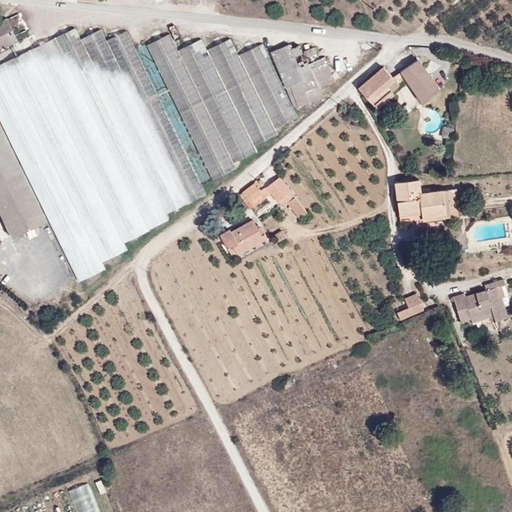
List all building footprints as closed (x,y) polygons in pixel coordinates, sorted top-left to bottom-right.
[(7,19),(0,21),(0,49),(18,40),(7,19)] [(81,39),(75,29),(0,64),(0,117),(79,280),(104,268),(101,262),(127,249),(124,243),(148,230),(148,229),(169,219),(166,213),(81,39)] [(101,29),(81,39),(166,213),(206,194),(127,31),(106,41),(101,29)] [(213,180),(235,168),(233,163),(256,151),(253,145),(277,134),(275,129),(298,117),(262,43),(238,55),(230,39),(207,50),(201,39),(178,51),(169,34),(147,45),(213,180)] [(271,52),(294,107),(323,97),(319,87),(335,80),(325,57),(299,68),(294,56),(303,52),(299,45),(292,48),(290,44),(271,52)] [(317,53),(314,47),(306,50),(309,57),(317,53)] [(401,71),(423,102),(440,90),(418,59),(401,71)] [(358,87),(371,101),(388,86),(391,90),(399,84),(384,66),(358,87)] [(388,86),(371,101),(374,105),(391,90),(388,86)] [(0,211),(12,237),(47,220),(0,124),(0,211)] [(278,201),(291,191),(280,176),(267,186),(272,193),(278,201)] [(396,182),(400,215),(422,212),(421,193),(420,179),(413,180),(402,182),(396,182)] [(266,197),(261,191),(255,182),(240,194),(250,208),(266,197)] [(272,193),(267,186),(261,191),(266,197),(272,193)] [(445,201),(458,200),(457,188),(443,190),(445,201)] [(423,217),(447,213),(445,201),(443,190),(421,193),(422,212),(423,217)] [(295,196),(291,191),(278,201),(282,206),(288,202),(295,196)] [(301,218),(305,215),(295,196),(288,202),(301,218)] [(295,196),(305,215),(307,212),(295,196)] [(447,213),(448,219),(461,217),(458,200),(445,201),(447,213)] [(416,223),(448,219),(447,213),(423,217),(422,212),(400,215),(401,223),(416,221),(416,223)] [(257,228),(253,220),(231,232),(229,230),(221,234),(233,256),(267,238),(261,226),(257,228)] [(425,263),(433,262),(431,248),(423,249),(425,263)] [(505,282),(486,284),(485,284),(487,290),(466,297),(464,293),(453,296),(455,300),(460,317),(470,314),(471,318),(493,311),(496,321),(508,317),(501,297),(498,287),(505,284),(505,282)] [(509,294),(505,284),(498,287),(501,297),(509,294)] [(405,298),(409,307),(397,312),(400,320),(424,309),(417,293),(405,298)] [(493,311),(471,318),(473,322),(490,317),(492,322),(496,321),(493,311)] [(100,511),(93,484),(72,490),(78,511),(100,511)]
